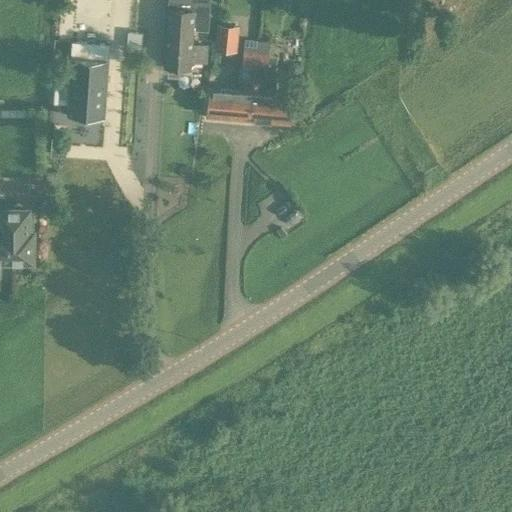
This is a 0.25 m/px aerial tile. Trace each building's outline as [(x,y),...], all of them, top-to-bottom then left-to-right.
[(168,0),(164,65),(190,67),(190,61),(205,63),(205,56),(206,45),(191,44),(192,29),(194,9),(210,10),(210,0),(168,0)] [(216,23),(215,40),(214,48),(236,51),(238,25),(220,23),(216,23)] [(136,27),(135,45),(149,46),(150,28),(136,27)] [(220,88),(217,117),(229,118),(250,119),(257,42),(244,40),(240,81),(242,81),(241,90),(232,89),(220,88)] [(257,42),(250,119),(270,121),(291,123),(293,95),(275,93),(277,68),(267,67),(269,43),(257,42)] [(69,58),(66,114),(103,116),(106,60),(69,58)] [(0,208),(0,267),(10,268),(10,262),(32,262),(33,231),(28,231),(28,209),(0,208)]
